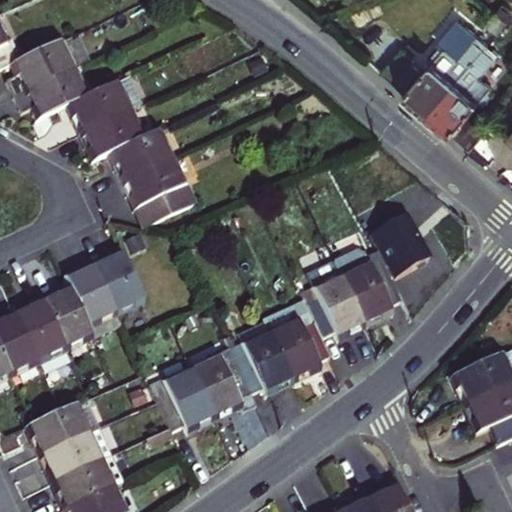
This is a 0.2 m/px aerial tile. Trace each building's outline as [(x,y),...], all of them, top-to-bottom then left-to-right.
[(498,12),(488,24),(499,33),(509,22),(498,12)] [(15,65),(0,33),(0,72),(15,66),(15,65)] [(211,68),(238,56),(228,35),(202,46),(211,68)] [(413,63),(394,84),(412,99),(430,114),(486,49),(481,45),(485,40),(479,35),(459,59),(446,48),(444,50),(441,48),(432,58),(435,61),(424,73),(413,63)] [(485,40),(481,45),(486,49),(490,44),(485,40)] [(13,100),(75,71),(62,44),(15,65),(15,66),(20,77),(5,84),(9,92),(13,100)] [(486,49),(491,53),(494,48),(490,44),(486,49)] [(500,53),(494,48),(491,53),(486,49),(430,114),(444,127),(456,137),(478,112),(474,110),(482,101),(485,104),(494,93),(491,90),(493,88),(480,77),(500,53)] [(88,99),(75,71),(13,100),(17,109),(21,117),(36,109),(41,121),(71,107),(88,99)] [(80,136),(130,112),(141,106),(128,79),(88,99),(71,107),(76,118),(72,120),(76,128),(80,136)] [(212,92),(207,82),(200,85),(205,96),(212,92)] [(113,154),(144,139),(130,112),(80,136),(84,144),(88,152),(92,151),(97,162),(113,154)] [(492,125),(478,112),(456,137),(471,150),(492,125)] [(118,176),(122,184),(172,160),(159,132),(144,139),(113,154),(118,166),(114,168),(118,176)] [(195,207),(172,160),(122,184),(126,193),(130,200),(134,198),(149,229),(195,207)] [(386,268),(393,283),(429,262),(404,219),(369,239),(377,254),(386,268)] [(123,243),(131,257),(146,250),(139,235),(123,243)] [(356,253),(333,264),(341,280),(364,327),(380,320),(391,314),(392,317),(389,309),(402,303),(393,283),(386,268),(377,254),(365,259),(356,253)] [(92,266),(116,317),(144,304),(122,257),(110,263),(109,259),(100,263),(92,266)] [(307,277),(313,289),(299,296),(301,299),(322,342),(334,336),(338,344),(339,343),(337,340),(351,334),(364,327),(341,280),(333,264),(307,277)] [(116,317),(92,266),(84,270),(76,274),(78,279),(67,284),(71,293),(93,339),(95,342),(122,328),(116,317)] [(93,339),(71,293),(60,298),(58,294),(50,298),(42,302),(66,353),(93,339)] [(264,325),(291,381),(305,375),(318,368),(316,364),(329,358),(322,342),(299,296),(276,307),(280,314),(262,322),(264,325)] [(16,319),(38,366),(44,376),(71,363),(66,353),(42,302),(34,306),(25,310),(27,314),(16,319)] [(0,322),(0,356),(11,379),(38,366),(16,319),(5,325),(3,321),(0,322)] [(277,388),(291,381),(264,325),(236,338),(240,345),(227,351),(249,397),(261,391),(263,394),(277,388)] [(217,358),(189,372),(211,418),(218,414),(220,419),(230,414),(228,410),(238,406),(243,417),(249,414),(255,411),(249,397),(227,351),(216,357),(217,358)] [(0,384),(11,379),(0,356),(0,384)] [(461,409),(511,385),(500,358),(448,381),(455,395),(461,409)] [(205,426),(213,422),(211,418),(189,372),(150,391),(156,403),(169,431),(171,435),(183,430),(184,431),(195,426),(197,430),(205,426)] [(511,385),(461,409),(468,423),(474,437),(488,431),(496,449),(511,441),(511,385)] [(134,410),(147,404),(142,390),(128,396),(134,410)] [(85,402),(61,414),(60,414),(52,417),(39,424),(34,426),(29,429),(35,440),(30,442),(34,450),(38,458),(99,430),(85,402)] [(52,417),(60,414),(56,406),(49,409),(52,417)] [(34,414),(29,416),(34,426),(39,424),(34,414)] [(24,419),(29,429),(34,426),(29,416),(24,419)] [(55,484),(111,457),(99,430),(38,458),(42,466),(46,474),(50,473),(55,484)] [(171,435),(169,431),(145,442),(150,452),(174,441),(171,435)] [(67,511),(68,511),(115,490),(125,485),(111,457),(55,484),(61,495),(56,497),(60,505),(63,511),(67,511)] [(367,497),(373,511),(408,511),(395,484),(381,491),(367,497)] [(125,511),(115,490),(68,511),(125,511)] [(373,511),(367,497),(353,504),(340,510),(340,511),(373,511)]
